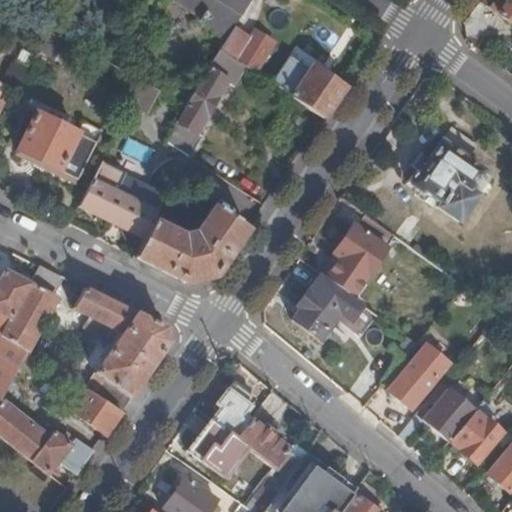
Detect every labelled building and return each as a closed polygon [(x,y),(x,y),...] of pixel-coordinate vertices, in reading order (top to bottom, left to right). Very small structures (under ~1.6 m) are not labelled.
[(233,29),(250,0),(173,0),(200,18),(204,20),(208,15),(216,27),(227,39),(233,29)] [(511,0),(494,0),(488,9),(511,26),(511,24),(511,0)] [(65,22),(54,15),(46,27),(51,31),(57,34),(65,22)] [(200,24),(227,39),(216,27),(208,15),(204,20),(200,24)] [(219,52),(243,68),(255,76),(275,45),(256,32),(250,39),(233,29),(227,39),(219,52)] [(51,31),(39,55),(54,62),(66,39),(57,34),(51,31)] [(119,70),(127,56),(120,52),(112,65),(119,70)] [(167,145),(184,156),(227,83),(232,87),(243,68),(219,52),(185,107),(167,145)] [(292,99),(324,119),(344,90),(311,68),(292,99)] [(147,115),(159,92),(143,83),(130,106),(147,115)] [(77,182),(96,144),(35,115),(17,153),(40,164),(36,172),(71,191),(76,182),(77,182)] [(466,161),(475,147),(449,129),(421,168),(418,167),(407,183),(422,194),(422,193),(439,205),(437,208),(459,224),(477,196),(468,190),(481,172),(466,161)] [(77,208),(144,240),(152,223),(157,213),(115,193),(124,175),(99,162),(77,208)] [(215,277),(248,229),(214,207),(196,235),(182,238),(152,223),(144,240),(135,258),(186,284),(215,277)] [(393,237),(363,216),(355,229),(351,227),(332,255),(365,278),(393,237)] [(50,297),(60,278),(38,267),(28,285),(50,297)] [(0,316),(9,321),(28,285),(3,271),(0,276),(0,316)] [(317,342),(349,297),(319,275),(295,308),(299,312),(291,323),(317,342)] [(413,330),(421,337),(463,287),(454,281),(413,330)] [(54,300),(50,297),(28,285),(9,321),(0,337),(0,338),(25,354),(54,300)] [(163,330),(83,289),(71,310),(120,334),(92,375),(121,394),(110,408),(119,414),(167,344),(163,330)] [(0,402),(0,400),(25,354),(0,338),(0,405),(1,403),(0,402)] [(409,412),(444,369),(421,350),(386,392),(409,412)] [(57,374),(77,388),(85,376),(66,363),(61,370),(57,368),(54,372),(57,374)] [(70,397),(77,388),(57,374),(55,379),(59,383),(56,388),(70,397)] [(85,393),(97,400),(102,391),(90,384),(85,393)] [(448,393),(460,402),(467,394),(456,385),(448,393)] [(220,409),(210,421),(235,439),(249,421),(241,415),(247,407),(226,390),(215,405),(220,409)] [(426,425),(448,443),(473,413),(460,402),(448,393),(447,392),(421,421),(414,416),(396,437),(408,447),(426,425)] [(119,414),(110,408),(97,400),(85,393),(82,396),(71,413),(104,437),(119,414)] [(75,478),(92,453),(74,440),(70,446),(53,433),(48,439),(1,403),(0,405),(0,437),(35,466),(48,476),(57,464),(75,478)] [(473,413),(448,443),(474,465),(500,435),(485,423),(491,414),(480,405),(473,413)] [(235,439),(210,421),(187,452),(223,479),(246,448),(235,439)] [(235,439),(246,448),(274,469),(288,451),(270,437),(274,432),(265,425),(261,430),(249,421),(235,439)] [(289,451),(302,461),(308,454),(322,433),(309,423),(289,451)] [(361,483),(369,473),(322,433),(308,454),(356,491),(361,483)] [(509,495),(511,491),(511,445),(487,476),(509,495)] [(266,511),(302,461),(289,451),(288,451),(274,469),(266,479),(253,494),(243,507),(250,511),(266,511)] [(266,511),(340,511),(356,491),(308,454),(302,461),(266,511)] [(42,483),(48,476),(35,466),(29,473),(42,483)] [(239,483),(253,494),(266,479),(252,467),(239,483)] [(164,511),(209,511),(210,511),(207,509),(213,500),(183,479),(161,510),(164,511)] [(356,491),(340,511),(375,511),(373,511),(382,499),(361,483),(356,491)] [(207,509),(210,511),(216,502),(213,500),(207,509)]
